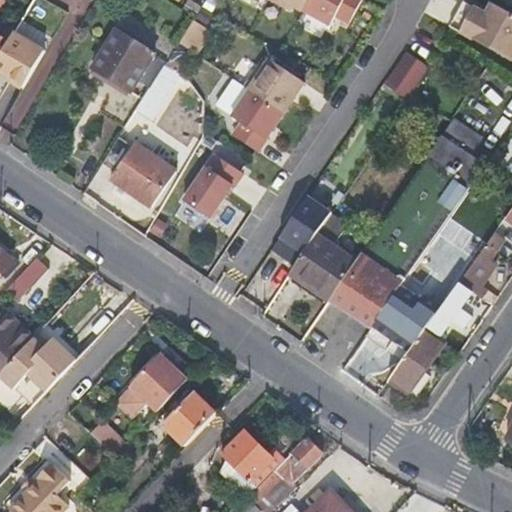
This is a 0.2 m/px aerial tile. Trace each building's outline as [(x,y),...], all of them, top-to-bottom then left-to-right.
[(52,0),(71,9),(75,0),(52,0)] [(304,11),(309,0),(272,0),(292,11),(294,6),(304,12),(304,11)] [(309,0),(304,11),(329,25),(335,15),(350,24),(363,0),(309,0)] [(465,2),(451,27),(455,29),(511,62),(511,61),(511,14),(494,4),(487,15),(465,2)] [(193,22),(179,43),(197,55),(211,34),(193,22)] [(103,109),(128,125),(144,100),(132,92),(140,80),(152,88),(165,66),(167,63),(118,32),(94,68),(119,83),(103,109)] [(402,57),(381,88),(407,105),(428,74),(402,57)] [(257,95),(285,114),(294,101),(306,83),(303,82),(271,60),(265,69),(261,66),(246,88),(251,91),(256,95),(257,95)] [(219,105),(235,115),(251,91),(246,88),(235,81),(219,105)] [(307,85),(299,98),(316,107),(323,94),(307,85)] [(276,127),(285,114),(257,95),(256,95),(251,91),(235,115),(244,121),(234,136),(256,151),(259,153),(276,127)] [(177,172),(137,143),(134,147),(120,138),(103,164),(117,173),(112,180),(142,201),(153,208),(162,194),(177,172)] [(236,188),(245,175),(242,172),(217,156),(186,202),(212,220),(234,187),(236,188)] [(359,261),(332,301),(370,328),(430,245),(416,236),(445,194),(418,177),(397,206),(359,261)] [(310,195),(274,249),(298,266),(333,215),(335,212),(310,195)] [(298,266),(292,274),(332,301),(359,261),(334,243),(346,223),(333,215),(298,266)] [(489,245),(499,252),(507,240),(497,233),(489,245)] [(473,292),(476,294),(497,266),(493,261),(499,252),(489,245),(461,283),(473,292)] [(18,262),(0,246),(0,273),(1,272),(6,276),(18,262)] [(50,270),(38,259),(7,293),(17,303),(29,289),(31,291),(50,270)] [(438,314),(426,330),(439,338),(451,321),(461,308),(469,296),(473,292),(461,283),(438,314)] [(402,288),(374,328),(393,342),(422,301),(402,288)] [(461,308),(451,321),(463,330),(473,317),(461,308)] [(0,375),(1,376),(35,339),(6,312),(0,318),(0,375)] [(79,360),(108,330),(95,318),(67,348),(79,360)] [(395,373),(388,383),(407,397),(445,343),(439,338),(426,330),(395,373)] [(78,361),(54,339),(45,349),(35,340),(1,376),(34,408),(78,361)] [(159,413),(192,377),(180,366),(177,370),(171,365),(162,356),(132,388),(133,389),(117,406),(135,423),(151,406),(159,413)] [(180,366),(174,361),(171,365),(177,370),(180,366)] [(165,425),(186,447),(218,414),(197,393),(165,425)] [(104,425),(93,437),(116,457),(127,446),(104,425)] [(223,472),(248,497),(259,486),(280,465),(260,445),(245,432),(223,453),(226,457),(223,472)] [(323,454),(308,438),(280,465),(259,486),(272,500),(289,483),(291,486),(323,454)] [(39,480),(11,511),(64,511),(70,506),(58,495),(70,482),(51,464),(38,478),(39,480)] [(78,496),(87,505),(109,483),(100,474),(78,496)] [(311,511),(351,511),(333,492),(311,511)] [(250,500),(237,511),(259,511),(261,511),(250,500)]
